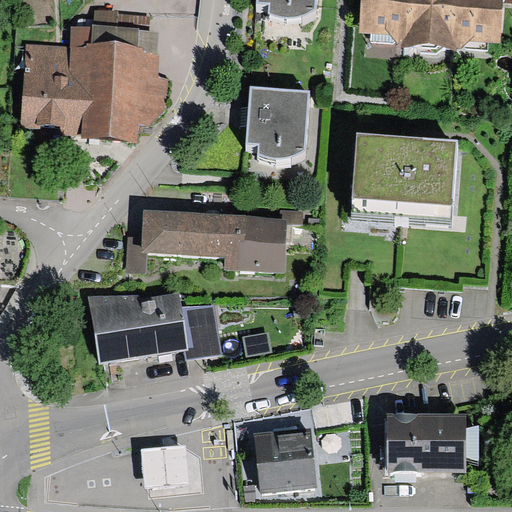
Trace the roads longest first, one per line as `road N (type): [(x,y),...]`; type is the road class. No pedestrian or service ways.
road 1 (residential): [(0,460),(108,423),(511,338)]
road 2 (residential): [(70,251),(184,122),(206,73),(220,0)]
road 3 (residential): [(0,357),(70,251)]
